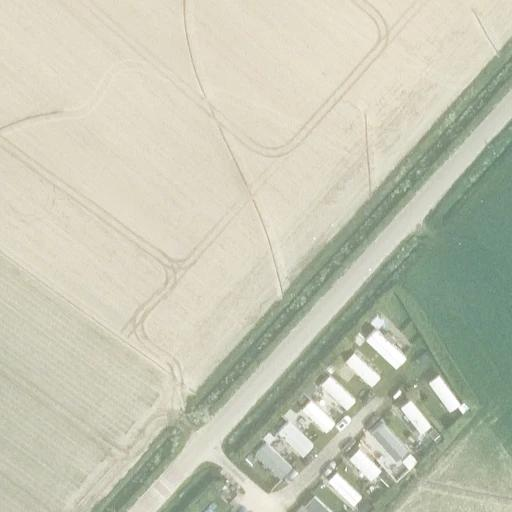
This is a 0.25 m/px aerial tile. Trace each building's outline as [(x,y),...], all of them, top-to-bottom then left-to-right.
[(364,337),(394,366),(404,355),(390,341),(393,338),(386,331),(382,334),(374,327),(364,337)] [(378,375),(352,351),(344,360),(370,384),(378,375)] [(458,402),(437,373),(427,380),(448,409),(458,402)] [(355,399),(330,374),(322,383),(346,408),(355,399)] [(333,422),(309,398),(300,406),(325,430),(333,422)] [(429,423),(408,398),(399,406),(410,420),(406,423),(411,430),(415,426),(419,431),(429,423)] [(310,445),(285,421),(277,430),(302,454),(310,445)] [(402,444),(382,422),(373,431),(385,444),(381,448),(387,454),(391,450),(393,452),(402,444)] [(379,468),(358,447),(348,457),(360,469),(357,472),(359,475),(363,472),(369,478),(379,468)] [(360,494),(335,471),(327,479),(352,503),(360,494)] [(332,511),(313,494),(304,503),(314,511),(332,511)]
